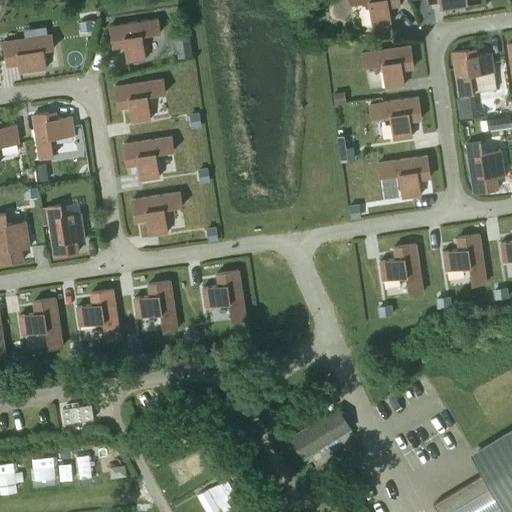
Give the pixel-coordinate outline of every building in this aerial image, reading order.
[(400,4),(399,0),(349,0),(350,3),(368,0),(372,24),(390,21),(388,5),(400,4)] [(427,0),(428,2),(438,0),(439,0),(441,8),(467,4),(466,0),(427,0)] [(92,18),(81,20),(83,32),(94,30),(92,18)] [(109,25),(112,47),(124,45),(127,61),(145,58),(142,34),(160,32),(158,18),(109,25)] [(52,34),(3,41),(6,65),(18,63),(20,72),(46,68),(43,49),(54,48),(52,34)] [(189,38),(174,41),(177,60),(192,57),(189,38)] [(410,45),(361,52),(363,66),(382,63),(385,87),(404,84),(401,68),(413,66),(410,45)] [(468,49),(452,51),(459,95),(473,92),(470,74),(493,70),(491,52),(469,55),(468,49)] [(147,95),(165,92),(163,78),(114,86),(118,107),(129,105),(132,121),(150,118),(147,95)] [(344,91),(332,93),(334,105),(346,103),(344,91)] [(418,96),(369,104),(371,118),(390,115),(393,139),(412,136),(409,120),(421,118),(418,96)] [(469,96),(456,98),(460,118),(472,116),(469,96)] [(49,112),(32,114),(39,158),(53,155),(50,137),(74,133),(71,115),(50,118),(49,112)] [(200,113),(189,115),(191,127),(202,125),(200,113)] [(511,124),(510,114),(498,116),(500,127),(511,124)] [(0,144),(19,142),(16,123),(0,125),(0,144)] [(172,136),(123,143),(126,165),(138,163),(140,179),(159,176),(155,153),(174,150),(172,136)] [(480,141),(466,143),(473,192),(497,188),(496,176),(504,175),(500,149),(482,151),(480,141)] [(352,146),(338,148),(340,160),(354,158),(352,146)] [(427,155),(378,162),(380,176),(398,173),(402,197),(420,194),(418,178),(430,176),(427,155)] [(88,164),(78,166),(80,176),(89,175),(88,164)] [(208,169),(197,171),(199,182),(210,181),(208,169)] [(37,185),(26,187),(27,198),(39,196),(37,185)] [(180,191),(131,198),(134,220),(146,218),(149,234),(167,232),(164,208),(182,205),(180,191)] [(61,204),(47,206),(54,255),(78,251),(76,239),(85,238),(81,212),(62,215),(61,204)] [(359,206),(347,208),(349,221),(361,219),(359,206)] [(5,212),(0,213),(0,262),(23,259),(20,248),(29,246),(25,220),(7,223),(5,212)] [(217,227),(206,229),(208,241),(219,239),(217,227)] [(443,251),(445,269),(469,266),(472,284),(486,282),(479,233),(457,236),(459,248),(443,251)] [(511,240),(500,242),(503,260),(511,259),(511,240)] [(395,258),(379,260),(382,279),(406,275),(408,294),(423,291),(415,243),(394,246),(395,258)] [(246,318),(238,269),(217,273),(218,284),(203,287),(205,305),(229,302),(232,320),(246,318)] [(177,328),(170,280),(148,283),(150,295),(134,297),(137,316),(160,312),(163,330),(177,328)] [(506,286),(493,288),(494,298),(507,296),(506,286)] [(113,288),(91,291),(93,303),(77,306),(80,324),(103,321),(106,339),(120,337),(113,288)] [(449,295),(435,297),(437,308),(450,306),(449,295)] [(19,314),(22,333),(46,329),(49,348),(63,346),(55,297),(34,300),(35,312),(19,314)] [(390,303),(378,305),(379,316),(392,314),(390,303)] [(195,329),(184,331),(186,343),(196,341),(195,329)] [(137,338),(127,340),(128,351),(139,349),(137,338)] [(81,346),(69,348),(70,360),(82,358),(81,346)] [(24,355),(12,356),(13,369),(25,368),(24,355)] [(66,407),(62,408),(65,423),(94,418),(91,403),(78,405),(66,407)] [(303,458),(351,428),(338,407),(289,437),(303,458)] [(511,511),(511,431),(474,455),(484,473),(433,504),(437,511),(450,511),(493,486),(503,503),(488,511),(511,511)]
